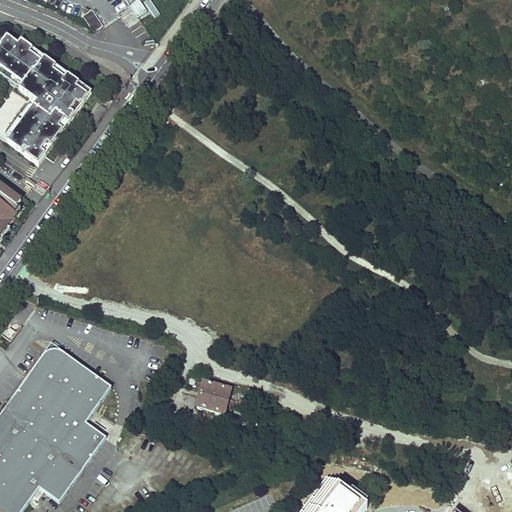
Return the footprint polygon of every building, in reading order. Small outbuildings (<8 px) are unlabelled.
[(166,6),(162,0),(161,0),(149,7),(153,14),(166,6)] [(144,1),(120,13),(127,27),(151,14),(144,1)] [(83,17),(94,33),(104,27),(93,11),(83,17)] [(4,36),(0,41),(0,68),(20,83),(17,87),(31,98),(34,100),(8,138),(6,140),(37,162),(44,152),(40,149),(46,141),(50,144),(61,128),(57,125),(63,117),(67,120),(73,113),(68,109),(74,101),(78,104),(86,94),(73,86),(77,81),(65,73),(62,77),(50,69),(53,65),(42,56),(38,61),(27,53),(30,48),(18,40),(15,44),(4,36)] [(42,56),(30,48),(27,53),(38,61),(42,56)] [(0,68),(0,75),(17,87),(20,83),(0,68)] [(89,90),(77,81),(73,86),(86,94),(89,90)] [(31,98),(4,135),(8,138),(34,100),(31,98)] [(78,104),(74,101),(68,109),(73,113),(78,104)] [(106,105),(99,101),(85,120),(92,125),(106,105)] [(0,116),(0,135),(2,137),(10,125),(2,119),(2,118),(0,116)] [(67,120),(63,117),(57,125),(61,128),(67,120)] [(50,144),(46,141),(40,149),(44,152),(50,144)] [(0,232),(2,230),(4,231),(15,214),(11,212),(20,199),(0,184),(0,232)] [(106,440),(85,426),(111,390),(63,356),(59,354),(54,353),(49,354),(46,356),(42,360),(0,418),(0,511),(23,511),(39,490),(59,505),(106,440)] [(196,407),(225,414),(231,388),(203,382),(196,407)] [(364,511),(365,511),(324,482),(303,511),(364,511)]
